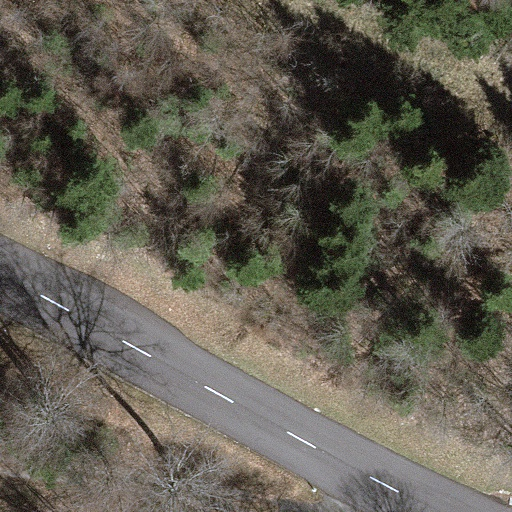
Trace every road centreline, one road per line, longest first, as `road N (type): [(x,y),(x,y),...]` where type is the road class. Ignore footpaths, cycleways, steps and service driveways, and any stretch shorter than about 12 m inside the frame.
road 1 (primary): [(0,272),(440,511)]
road 2 (track): [(317,0),(511,108)]
road 3 (track): [(159,511),(0,481)]
